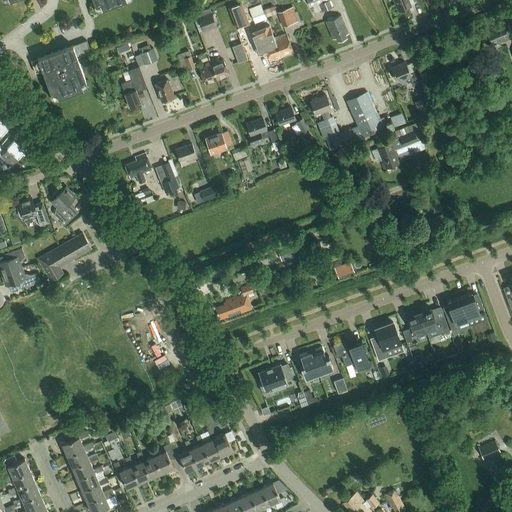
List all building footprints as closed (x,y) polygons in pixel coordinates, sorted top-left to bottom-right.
[(93,0),(97,11),(126,0),(93,0)] [(330,0),(307,0),(310,7),(315,5),(317,11),(320,10),(321,12),(333,7),(330,0)] [(408,0),(393,0),(398,11),(411,6),(408,0)] [(237,28),(249,24),(242,3),(229,8),(237,28)] [(273,6),(263,9),(266,17),(276,13),(273,6)] [(293,6),(277,12),(282,27),(298,21),(293,6)] [(198,15),(204,30),(217,26),(211,11),(198,15)] [(345,35),(348,33),(341,15),(325,21),(333,39),(336,38),(337,41),(346,37),(345,35)] [(492,46),(511,37),(511,34),(506,20),(485,29),(492,46)] [(274,37),(281,55),(293,51),(287,36),(281,38),(279,35),(274,37)] [(269,60),(281,55),(274,37),(268,39),(269,42),(263,44),(269,60)] [(38,58),(32,60),(31,61),(36,73),(43,70),(53,99),(88,87),(78,57),(91,52),(87,40),(73,45),(38,58)] [(144,64),(158,58),(154,47),(151,48),(149,44),(141,47),(142,52),(140,53),(144,64)] [(185,71),(195,67),(189,50),(175,55),(179,65),(182,64),(185,71)] [(239,62),(248,58),(246,53),(237,56),(239,62)] [(205,54),(198,57),(201,64),(208,61),(205,54)] [(210,62),(217,79),(229,75),(223,60),(217,62),(216,60),(210,62)] [(205,84),(217,79),(210,62),(205,64),(206,66),(199,69),(205,84)] [(413,86),(420,83),(415,71),(410,74),(405,62),(390,67),(394,78),(397,77),(399,81),(405,78),(407,83),(411,81),(413,86)] [(141,87),(146,86),(139,68),(128,72),(131,80),(121,83),(130,108),(141,104),(138,98),(144,95),(141,87)] [(162,102),(175,98),(168,79),(155,84),(162,102)] [(363,137),(382,129),(365,92),(347,100),(363,137)] [(330,117),(327,109),(331,108),(326,95),(310,102),(315,114),(321,112),(324,119),(324,120),(317,123),(324,140),(326,139),(330,150),(362,138),(357,126),(340,132),(333,116),(330,117)] [(415,102),(420,115),(433,110),(427,97),(415,102)] [(279,125),(295,120),(291,107),(275,113),(279,125)] [(392,118),(386,120),(388,126),(394,124),(395,126),(405,122),(401,113),(391,116),(392,118)] [(263,140),(260,132),(267,130),(262,117),(246,123),(251,135),(248,136),(251,145),(263,140)] [(303,117),(295,122),(302,132),(309,127),(303,117)] [(0,118),(0,135),(8,126),(0,118)] [(418,140),(417,139),(423,137),(421,131),(424,130),(420,120),(388,134),(392,143),(379,148),(383,159),(380,161),(384,170),(401,163),(396,150),(418,140)] [(274,128),(268,131),(275,150),(277,150),(278,154),(282,153),(280,148),(282,147),(274,128)] [(211,154),(233,146),(228,130),(212,136),(205,138),(211,154)] [(4,150),(0,146),(0,166),(3,163),(8,168),(25,149),(14,139),(4,150)] [(191,160),(197,158),(192,143),(175,149),(180,161),(190,157),(191,160)] [(246,144),(231,150),(235,160),(250,155),(246,144)] [(130,178),(136,175),(139,183),(146,181),(143,173),(152,169),(146,153),(134,157),(136,161),(125,165),(130,178)] [(239,161),(243,173),(251,170),(247,158),(239,161)] [(165,192),(179,187),(169,162),(161,165),(167,180),(161,183),(165,192)] [(194,194),(198,203),(219,194),(215,184),(199,191),(200,191),(194,194)] [(67,205),(75,196),(66,187),(62,190),(60,188),(52,195),(55,197),(51,201),(56,207),(54,214),(65,225),(76,214),(67,205)] [(145,198),(147,203),(155,200),(153,195),(145,198)] [(49,222),(43,206),(41,201),(33,203),(31,197),(19,201),(20,206),(17,208),(20,217),(24,216),(25,221),(33,218),(40,225),(49,222)] [(186,201),(178,200),(177,209),(185,210),(186,201)] [(443,214),(420,223),(423,230),(407,236),(411,246),(439,235),(437,230),(447,226),(443,214)] [(83,233),(38,258),(51,280),(63,273),(60,266),(71,260),(91,248),(83,233)] [(19,235),(13,237),(15,244),(21,242),(19,235)] [(281,260),(304,252),(299,241),(277,249),(281,260)] [(0,262),(0,268),(2,274),(22,267),(20,262),(25,256),(22,248),(8,253),(10,259),(0,262)] [(354,271),(350,261),(334,267),(338,278),(354,271)] [(22,267),(2,274),(6,285),(18,281),(20,288),(32,284),(34,283),(39,281),(36,274),(32,276),(31,275),(24,273),(22,267)] [(246,271),(250,280),(258,277),(255,268),(246,271)] [(511,277),(510,279),(511,283),(511,287),(510,288),(510,286),(503,288),(508,303),(511,301),(511,277)] [(37,286),(39,290),(51,284),(48,278),(42,281),(43,283),(37,286)] [(61,299),(46,305),(62,339),(76,337),(80,346),(83,360),(71,365),(87,400),(103,397),(97,361),(131,345),(134,365),(127,369),(136,389),(159,378),(157,368),(166,364),(151,333),(137,335),(130,319),(92,337),(80,311),(114,295),(121,311),(150,298),(140,278),(114,290),(110,282),(94,285),(94,284),(65,297),(68,315),(61,299)] [(62,283),(56,288),(60,293),(66,288),(62,283)] [(219,319),(240,311),(241,312),(252,308),(246,294),(253,291),(250,284),(240,288),(243,294),(235,297),(235,296),(225,300),(226,303),(215,308),(219,319)] [(460,298),(468,320),(485,313),(479,296),(475,298),(473,293),(460,298)] [(455,324),(468,320),(460,298),(447,302),(451,313),(446,315),(451,330),(457,328),(455,324)] [(442,333),(443,333),(448,331),(443,316),(436,319),(432,308),(419,313),(426,331),(429,338),(442,333)] [(426,331),(419,313),(409,316),(413,328),(403,331),(407,342),(412,340),(411,337),(426,331)] [(378,360),(385,357),(383,351),(401,344),(393,321),(375,328),(378,335),(370,338),(378,360)] [(495,334),(487,336),(489,343),(497,340),(495,334)] [(361,340),(334,349),(337,357),(341,356),(344,365),(354,362),(357,370),(370,365),(361,340)] [(322,348),(311,352),(319,374),(333,369),(328,356),(325,357),(322,348)] [(319,374),(311,352),(300,356),(304,365),(300,366),(305,379),(319,374)] [(260,378),(257,379),(262,392),(271,389),(270,386),(287,380),(287,379),(293,377),(289,365),(282,367),(281,365),(281,363),(258,371),(260,378)] [(386,366),(380,369),(383,376),(388,374),(386,366)] [(334,380),(338,392),(347,389),(343,377),(334,380)] [(309,390),(304,392),(308,402),(308,404),(309,404),(314,402),(313,401),(309,390)] [(304,393),(297,395),(301,405),(301,406),(307,403),(304,393)] [(170,404),(163,407),(167,414),(173,411),(170,404)] [(230,431),(224,433),(214,437),(211,433),(213,432),(214,425),(221,422),(215,408),(201,414),(204,421),(205,421),(209,429),(205,430),(209,439),(212,438),(219,455),(232,450),(227,440),(233,438),(230,431)] [(204,421),(201,414),(191,418),(194,425),(204,421)] [(64,428),(67,436),(79,431),(76,423),(64,428)] [(127,425),(119,429),(121,435),(129,431),(127,425)] [(82,448),(81,445),(78,438),(86,434),(85,430),(76,434),(77,436),(60,443),(65,455),(82,448)] [(208,460),(219,455),(212,438),(209,439),(203,442),(199,434),(195,436),(199,443),(200,443),(208,460)] [(189,448),(196,465),(208,460),(200,443),(199,443),(190,447),(187,439),(183,441),(187,449),(189,448)] [(185,471),(196,465),(189,448),(187,449),(179,453),(173,440),(166,443),(173,458),(178,456),(185,471)] [(495,440),(478,447),(483,458),(500,451),(495,440)] [(82,448),(65,455),(70,467),(87,459),(86,457),(83,449),(91,446),(90,442),(81,445),(82,448)] [(162,445),(164,450),(154,454),(150,446),(146,447),(150,456),(152,455),(160,472),(172,467),(169,460),(173,458),(166,443),(162,445)] [(141,460),(148,477),(160,472),(152,455),(150,456),(143,459),(139,451),(135,452),(139,461),(141,460)] [(87,459),(70,467),(75,478),(92,471),(91,468),(88,461),(97,458),(95,453),(86,457),(87,459)] [(23,458),(16,461),(13,455),(2,460),(7,465),(6,466),(10,475),(2,479),(3,483),(12,479),(11,477),(28,470),(23,458)] [(129,465),(137,482),(148,477),(141,460),(139,461),(131,464),(127,456),(123,458),(127,466),(129,465)] [(129,465),(127,466),(120,469),(116,461),(112,463),(116,472),(118,471),(125,487),(137,482),(129,465)] [(92,471),(75,478),(80,490),(97,482),(96,480),(93,473),(102,469),(100,465),(91,468),(92,471)] [(8,494),(17,491),(16,489),(33,481),(28,470),(11,477),(12,479),(15,487),(7,491),(8,494)] [(97,482),(80,490),(85,501),(102,494),(101,492),(98,484),(107,480),(105,476),(96,480),(97,482)] [(33,481),(16,489),(17,491),(20,498),(13,501),(14,504),(15,506),(22,502),(21,500),(38,493),(33,481)] [(267,504),(274,501),(277,507),(282,505),(271,482),(260,487),(267,504)] [(260,487),(248,492),(256,509),(267,504),(260,487)] [(110,488),(101,492),(102,494),(85,501),(89,511),(93,511),(108,505),(103,496),(112,492),(110,488)] [(393,490),(385,494),(393,511),(400,511),(406,509),(399,494),(396,496),(393,490)] [(248,492),(237,497),(243,511),(250,511),(256,509),(248,492)] [(357,492),(343,502),(350,511),(372,511),(368,507),(370,506),(372,508),(379,501),(373,493),(365,499),(366,500),(364,502),(357,492)] [(26,511),(43,505),(38,493),(21,500),(22,502),(25,510),(20,511),(26,511)] [(243,511),(237,497),(225,503),(229,511),(243,511)] [(229,511),(225,503),(214,508),(215,511),(229,511)]
